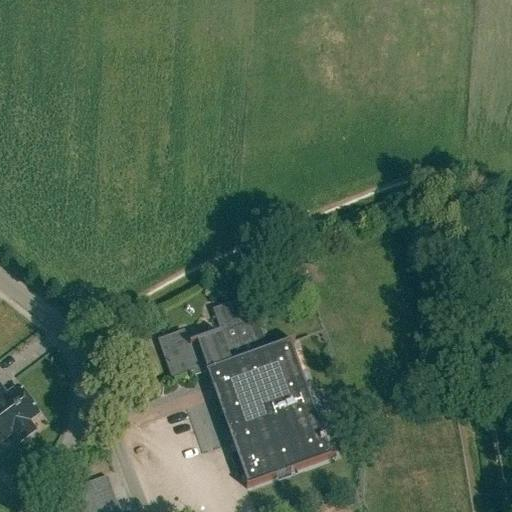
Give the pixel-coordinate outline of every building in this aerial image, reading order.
[(298,290),(308,286),(296,255),(272,264),(282,290),(296,285),(298,290)] [(214,319),(220,337),(223,336),(233,366),(207,375),(208,375),(206,376),(207,379),(212,378),(250,488),(245,490),(246,493),(334,463),(333,458),(328,460),(323,445),(325,444),(324,441),(321,442),(290,349),(294,348),(293,346),(258,358),(240,304),(214,313),(214,319)] [(223,336),(220,337),(186,349),(181,336),(161,343),(158,350),(169,383),(162,385),(163,386),(206,371),(207,375),(233,366),(223,336)] [(38,416),(18,388),(7,397),(0,388),(0,444),(11,436),(18,445),(36,432),(29,423),(38,416)] [(89,511),(115,503),(107,479),(54,498),(58,511),(89,511)]
